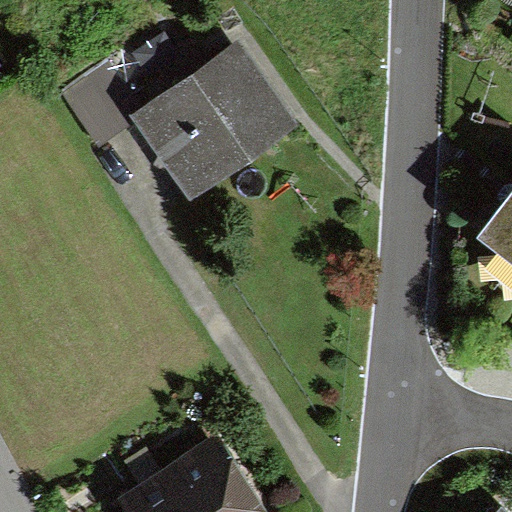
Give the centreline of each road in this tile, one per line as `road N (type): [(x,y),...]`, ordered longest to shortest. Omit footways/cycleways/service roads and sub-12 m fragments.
road 1 (unclassified): [(392,394),(412,0)]
road 2 (residential): [(511,432),(392,394)]
